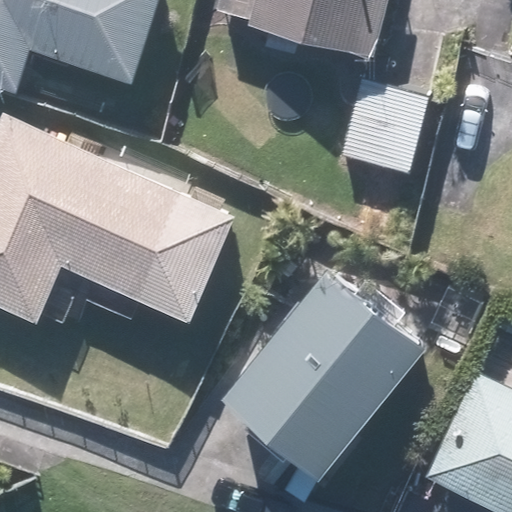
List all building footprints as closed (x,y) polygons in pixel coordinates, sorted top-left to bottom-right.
[(0,0),(0,91),(12,95),(28,48),(130,83),(158,0),(0,0)] [(219,0),(217,8),(250,17),(245,34),(361,67),(380,0),(219,0)] [(430,101),(363,80),(339,154),(406,175),(430,101)] [(109,161),(1,116),(0,116),(0,307),(33,321),(54,270),(100,289),(96,300),(134,316),(138,305),(183,323),(234,199),(114,149),(109,161)] [(422,341),(326,264),(219,397),(315,474),(422,341)] [(511,511),(511,389),(474,371),(420,481),(483,511),(511,511)]
